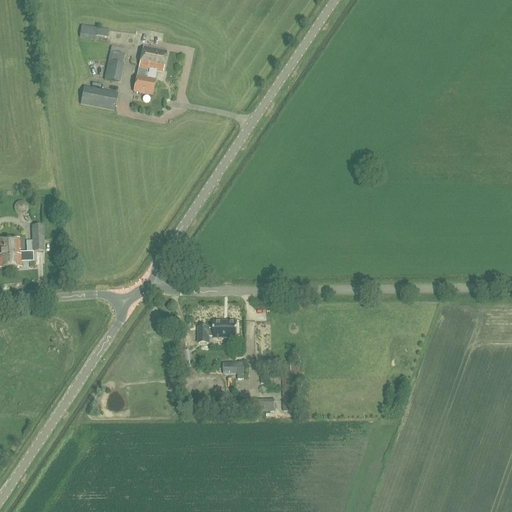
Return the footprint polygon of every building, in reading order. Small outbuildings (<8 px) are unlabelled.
[(81,26),(79,39),(96,41),(96,37),(108,39),(109,31),(81,26)] [(110,40),(137,42),(137,31),(111,29),(110,40)] [(122,81),(125,48),(111,47),(108,80),(122,81)] [(137,76),(134,93),(152,96),(157,72),(163,73),(167,52),(143,48),(139,68),(149,70),(148,74),(147,74),(148,71),(138,69),(137,76)] [(80,105),(114,112),(117,94),(84,87),(80,105)] [(32,226),(33,253),(44,253),(43,226),(32,226)] [(0,269),(22,269),(21,255),(20,255),(19,239),(0,239),(0,269)] [(237,322),(213,322),(213,330),(209,330),(209,328),(198,328),(198,344),(209,344),(209,338),(213,338),(213,339),(237,339),(237,322)] [(186,351),(184,339),(177,340),(181,378),(191,377),(188,351),(186,351)] [(300,411),(298,363),(282,363),(283,412),(300,411)] [(223,365),(223,376),(237,375),(238,380),(243,380),(243,364),(223,365)] [(270,384),(270,376),(260,376),(261,385),(270,384)] [(249,401),(240,401),(240,413),(275,412),(275,403),(275,400),(249,401)]
